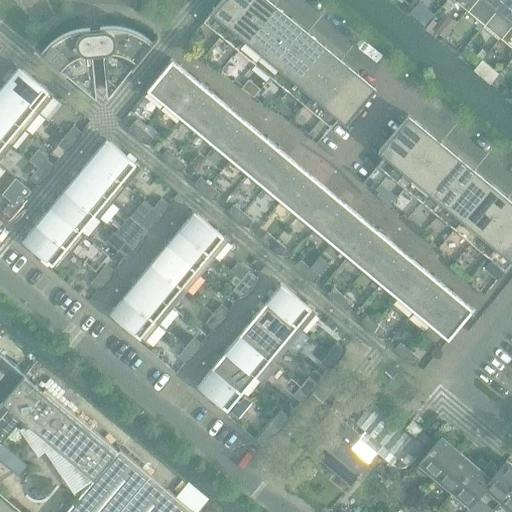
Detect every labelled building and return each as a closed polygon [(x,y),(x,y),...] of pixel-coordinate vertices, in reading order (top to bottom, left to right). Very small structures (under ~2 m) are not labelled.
[(221,0),(203,22),(221,37),(251,0),(221,0)] [(251,0),(221,37),(237,51),(275,5),(268,0),(251,0)] [(455,0),(467,10),(475,0),(455,0)] [(475,0),(467,10),(484,24),(504,0),(475,0)] [(511,0),(504,0),(484,24),(501,38),(511,24),(511,0)] [(237,51),(254,64),(292,19),(275,5),(237,51)] [(254,64),(271,78),(308,33),(292,19),(254,64)] [(445,19),(436,30),(444,37),(453,26),(445,19)] [(511,24),(501,38),(511,47),(511,24)] [(111,25),(100,26),(106,90),(113,92),(159,37),(157,36),(153,42),(144,35),(133,30),(123,27),(111,25)] [(48,44),(41,52),(35,48),(34,49),(89,94),(96,91),(90,27),(78,28),(67,32),(57,37),(48,44)] [(271,78),(287,92),(325,47),(308,33),(271,78)] [(287,92),(304,106),(342,61),(325,47),(287,92)] [(482,49),(476,57),(481,61),(487,53),(482,49)] [(171,61),(147,90),(164,105),(188,75),(171,61)] [(304,106),(321,120),(358,74),(342,61),(304,106)] [(34,109),(39,113),(53,96),(18,67),(4,84),(34,109)] [(346,124),(375,89),(358,74),(321,120),(331,128),(339,119),(346,124)] [(164,105),(180,118),(205,89),(188,75),(164,105)] [(4,84),(0,89),(0,109),(25,130),(39,113),(34,109),(4,84)] [(511,89),(508,86),(501,94),(506,99),(511,91),(511,89)] [(180,118),(197,132),(222,102),(205,89),(180,118)] [(197,132),(214,146),(239,116),(222,102),(197,132)] [(0,109),(0,137),(11,146),(25,130),(0,109)] [(385,157),(377,166),(387,175),(424,129),(407,115),(377,151),(385,157)] [(214,146),(230,160),(255,130),(239,116),(214,146)] [(127,127),(133,135),(136,138),(142,130),(133,123),(129,128),(128,127),(127,127)] [(78,140),(83,132),(81,131),(81,133),(73,126),(66,135),(76,144),(78,140)] [(387,175),(403,188),(441,143),(424,129),(387,175)] [(140,141),(149,145),(149,144),(148,144),(152,138),(142,130),(136,138),(140,141)] [(230,160),(247,174),(272,144),(255,130),(230,160)] [(57,145),(65,152),(64,152),(64,154),(72,148),(76,144),(66,135),(57,145)] [(0,137),(0,159),(11,146),(0,137)] [(140,168),(106,140),(91,157),(126,186),(140,168)] [(403,188),(420,202),(458,157),(441,143),(403,188)] [(247,174),(264,188),(289,158),(272,144),(247,174)] [(160,155),(166,163),(169,166),(176,158),(167,150),(162,156),(161,154),(160,155)] [(91,157),(77,174),(112,202),(126,186),(91,157)] [(420,202),(437,216),(474,171),(458,157),(420,202)] [(173,169),(182,173),(183,172),(181,171),(186,166),(176,158),(169,166),(173,169)] [(264,188),(280,201),(305,172),(289,158),(264,188)] [(51,174),(55,165),(54,164),(53,166),(46,160),(38,169),(48,177),(51,174)] [(30,178),(38,185),(36,186),(37,187),(45,181),(48,177),(38,169),(30,178)] [(437,216),(453,230),(491,185),(474,171),(437,216)] [(280,201),(297,215),(322,185),(305,172),(280,201)] [(93,215),(98,219),(112,202),(77,174),(64,190),(93,215)] [(193,183),(199,190),(203,193),(209,186),(200,178),(195,183),(195,182),(193,183)] [(297,215),(314,229),(339,199),(322,185),(297,215)] [(453,230),(470,244),(508,198),(491,185),(453,230)] [(206,196),(215,201),(216,199),(214,199),(219,193),(209,186),(203,193),(206,196)] [(64,190),(50,207),(80,232),(80,231),(93,215),(64,190)] [(23,207),(28,198),(26,198),(26,199),(18,193),(10,202),(21,210),(23,207)] [(470,244),(487,258),(511,227),(511,201),(508,198),(470,244)] [(169,205),(161,199),(153,208),(163,217),(166,213),(170,204),(169,204),(169,205)] [(314,229),(331,243),(355,213),(339,199),(314,229)] [(2,212),(10,218),(9,219),(9,220),(17,214),(21,210),(10,202),(2,212)] [(227,210),(232,218),(236,221),(243,213),(233,205),(229,211),(228,209),(227,210)] [(85,235),(80,231),(80,232),(50,207),(36,224),(70,252),(85,235)] [(151,225),(152,226),(160,220),(163,217),(153,208),(145,218),(153,224),(151,225)] [(1,210),(0,210),(0,228),(0,229),(9,219),(10,218),(2,212),(1,210)] [(228,241),(193,212),(179,230),(213,258),(228,241)] [(240,224),(248,228),(249,227),(248,226),(252,221),(243,213),(236,221),(240,224)] [(331,243),(347,257),(372,227),(355,213),(331,243)] [(22,241),(56,270),(70,252),(36,224),(22,241)] [(347,257),(364,271),(389,241),(372,227),(347,257)] [(504,272),(511,262),(511,227),(487,258),(504,272)] [(179,230),(165,246),(199,275),(213,258),(179,230)] [(141,238),(133,232),(125,242),(135,250),(138,246),(143,237),(141,237),(141,238)] [(260,238),(266,246),(269,249),(276,241),(266,233),(262,238),(261,237),(260,238)] [(273,252),(282,256),(282,255),(281,254),(285,249),(276,241),(269,249),(273,252)] [(364,271),(381,285),(405,255),(389,241),(364,271)] [(124,258),(124,259),(132,254),(135,250),(125,242),(118,251),(125,257),(124,258)] [(165,246),(151,263),(185,291),(199,275),(165,246)] [(381,285),(397,298),(422,269),(405,255),(381,285)] [(293,266),(299,273),(303,276),(309,269),(300,261),(295,266),(295,265),(293,266)] [(151,263),(137,280),(172,308),(185,291),(151,263)] [(111,279),(115,270),(114,270),(113,271),(106,265),(98,275),(108,283),(111,279)] [(307,280),(315,284),(316,282),(314,282),(319,276),(309,269),(303,276),(307,280)] [(397,298),(414,312),(439,282),(422,269),(397,298)] [(256,278),(248,271),(240,281),(250,289),(253,285),(258,277),(256,276),(256,278)] [(90,284),(98,291),(96,291),(97,292),(105,287),(108,283),(98,275),(90,284)] [(137,280),(124,296),(158,325),(172,308),(137,280)] [(239,297),(239,299),(247,293),(250,289),(240,281),(232,290),(240,297),(239,297)] [(414,312),(431,326),(455,296),(439,282),(414,312)] [(281,285),(266,302),(301,331),(315,313),(281,285)] [(327,293),(332,301),(336,304),(343,296),(333,288),(329,294),(328,292),(327,293)] [(109,314),(143,342),(158,325),(124,296),(109,314)] [(340,307),(348,311),(349,310),(347,309),(352,304),(343,296),(336,304),(340,307)] [(448,340),(450,337),(472,310),(455,296),(431,326),(448,340)] [(266,302),(252,319),(274,337),(287,347),(294,354),(308,337),(301,331),(266,302)] [(228,311),(221,305),(213,314),(223,322),(226,319),(230,310),(229,310),(228,311)] [(211,331),(212,332),(220,326),(223,322),(213,314),(205,324),(213,330),(211,331)] [(360,321),(364,327),(369,332),(376,324),(366,316),(362,321),(361,320),(360,321)] [(252,319),(239,336),(240,337),(268,360),(273,364),(287,347),(274,337),(252,319)] [(377,337),(382,339),(382,338),(381,337),(385,332),(376,324),(369,332),(370,333),(377,337)] [(2,329),(0,332),(0,342),(14,352),(10,359),(30,373),(42,356),(2,329)] [(237,337),(225,352),(254,377),(263,384),(277,367),(273,364),(268,360),(240,337),(239,336),(237,337)] [(198,352),(202,343),(201,343),(201,344),(193,338),(185,347),(195,356),(198,352)] [(395,349),(394,348),(393,348),(399,356),(403,359),(409,352),(399,343),(395,349)] [(343,350),(336,344),(328,354),(338,362),(341,358),(345,349),(344,349),(343,350)] [(177,357),(185,363),(184,364),(184,365),(192,359),(195,356),(185,347),(177,357)] [(225,352),(211,369),(241,393),(254,377),(225,352)] [(414,365),(418,359),(409,352),(403,359),(406,362),(415,366),(415,365),(414,365)] [(24,375),(25,374),(0,353),(0,396),(3,399),(24,375)] [(326,370),(327,371),(335,365),(338,362),(328,354),(320,363),(328,369),(326,370)] [(211,369),(197,386),(231,415),(236,419),(251,402),(241,393),(211,369)] [(65,511),(118,450),(44,388),(42,391),(24,375),(3,399),(0,403),(0,492),(23,511),(65,511)] [(316,384),(308,377),(300,387),(310,395),(313,391),(318,383),(316,382),(316,384)] [(299,403),(299,404),(307,399),(310,395),(300,387),(292,396),(300,402),(299,403)] [(372,403),(356,423),(365,431),(381,411),(372,403)] [(286,425),(290,416),(289,415),(288,417),(280,410),(273,420),(283,428),(286,425)] [(361,437),(360,439),(365,443),(377,452),(392,465),(398,457),(407,465),(423,446),(382,411),(365,432),(361,437)] [(351,486),(370,465),(351,449),(360,439),(361,437),(331,412),(314,433),(323,440),(312,453),(351,486)] [(265,429),(273,436),(271,437),(272,438),(280,432),(283,428),(273,420),(265,429)] [(441,437),(418,465),(435,479),(458,452),(441,437)] [(192,511),(175,497),(149,475),(119,449),(118,450),(65,511),(192,511)] [(435,479),(452,493),(475,466),(474,465),(458,452),(435,479)] [(479,460),(474,465),(475,466),(452,493),(469,508),(470,507),(485,489),(492,480),(491,479),(499,469),(490,461),(486,466),(479,460)] [(485,489),(501,502),(511,488),(511,465),(506,461),(499,469),(491,479),(492,480),(485,489)] [(188,483),(175,497),(192,511),(196,511),(207,499),(188,483)] [(401,502),(407,496),(398,488),(392,494),(401,502)] [(511,488),(501,502),(511,511),(511,488)]
